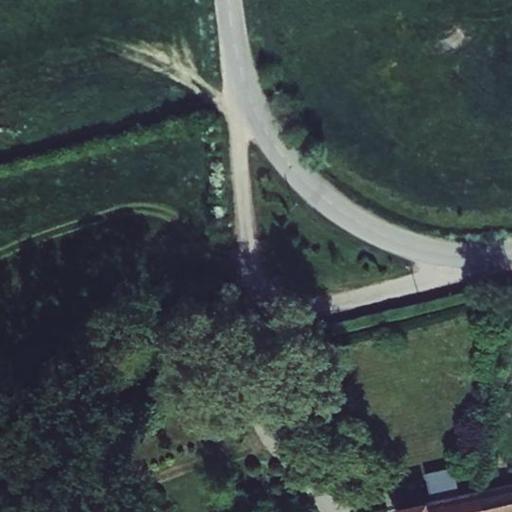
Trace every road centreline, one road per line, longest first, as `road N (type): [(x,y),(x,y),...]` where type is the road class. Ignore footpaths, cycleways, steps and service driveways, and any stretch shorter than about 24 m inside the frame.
road 1 (unknown): [(490,252),(455,275),(365,298),(325,296),(272,274),(254,251),(247,209),(235,44)]
road 2 (tertiary): [(511,251),(419,246),(351,216),(310,186),(256,113),(228,0)]
